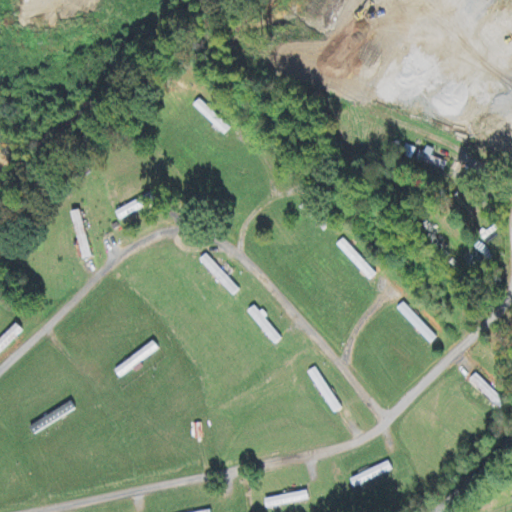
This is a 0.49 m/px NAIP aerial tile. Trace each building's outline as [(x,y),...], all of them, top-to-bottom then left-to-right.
[(232,131),(201,101),(195,108),(225,138),(232,131)] [(438,151),(428,148),(423,164),(448,173),(451,164),(436,159),(438,151)] [(123,220),(161,204),(158,195),(119,211),(123,220)] [(95,259),(83,212),(71,215),(83,262),(95,259)] [(372,283),(379,275),(344,241),(336,249),(372,283)] [(201,263),(234,298),(242,291),(209,256),(201,263)] [(439,340),(406,304),(398,311),(432,347),(439,340)] [(285,341),(260,307),(250,314),(275,348),(285,341)] [(162,350),(157,342),(129,366),(135,373),(162,350)] [(345,410),(317,370),(308,376),(336,416),(345,410)] [(510,405),(478,375),(471,383),(502,413),(510,405)] [(312,501),(310,492),(268,501),(270,510),(312,501)]
